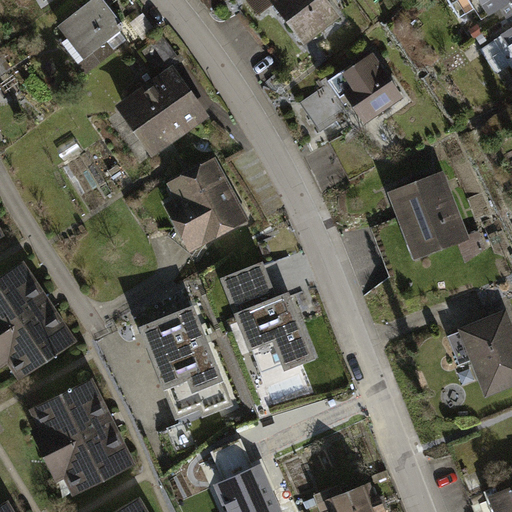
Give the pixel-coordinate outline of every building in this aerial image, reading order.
[(99,0),(93,0),(59,27),(91,68),(111,53),(104,45),(123,31),(99,0)] [(276,0),(274,2),(306,42),(337,17),(322,0),(276,0)] [(508,18),(511,15),(511,0),(469,0),(482,20),(501,8),(508,18)] [(511,15),(508,18),(511,24),(511,30),(496,41),(511,66),(511,15)] [(347,74),(344,71),(328,82),(339,97),(335,100),(326,87),(301,104),(319,131),(349,110),(344,103),(350,100),(366,122),(402,98),(372,56),(347,74)] [(172,69),(121,107),(157,156),(209,118),(172,69)] [(355,128),(329,142),(349,180),(376,166),(355,128)] [(174,186),(181,199),(169,206),(193,249),(247,220),(216,163),(174,186)] [(448,172),(390,193),(414,259),(472,239),(448,172)] [(21,265),(0,279),(0,343),(21,375),(72,341),(21,265)] [(263,267),(227,281),(253,348),(275,339),(287,368),(313,357),(289,298),(277,303),(263,267)] [(511,327),(506,312),(448,334),(460,364),(474,359),(487,392),(511,382),(511,327)] [(231,404),(194,313),(144,333),(173,405),(198,395),(206,414),(231,404)] [(91,381),(35,409),(76,491),(132,463),(91,381)] [(224,484),(216,488),(226,511),(275,511),(257,470),(252,472),(239,442),(211,455),(224,484)] [(377,511),(364,480),(329,494),(336,511),(377,511)] [(511,511),(511,489),(472,505),(475,511),(511,511)] [(144,511),(138,501),(118,511),(144,511)]
